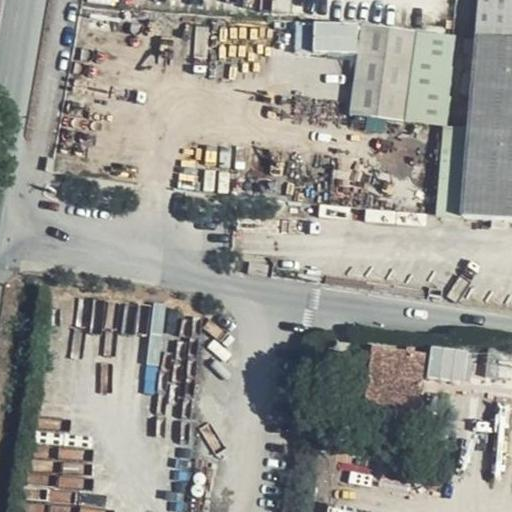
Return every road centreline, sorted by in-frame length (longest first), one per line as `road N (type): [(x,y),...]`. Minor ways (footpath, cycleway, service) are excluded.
road 1 (residential): [(511,335),(275,308),(230,284),(0,228)]
road 2 (primary): [(0,136),(22,0)]
